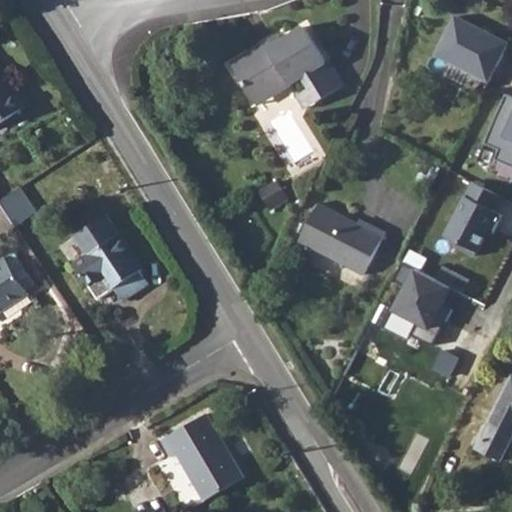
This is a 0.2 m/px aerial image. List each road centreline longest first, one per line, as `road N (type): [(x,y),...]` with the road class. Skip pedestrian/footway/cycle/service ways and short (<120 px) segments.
road 1 (secondary): [(66,32),(247,331)]
road 2 (residential): [(0,476),(247,331)]
road 3 (secondary): [(247,331),(360,511)]
road 4 (unknown): [(511,369),(444,511)]
road 5 (residential): [(205,0),(66,32)]
